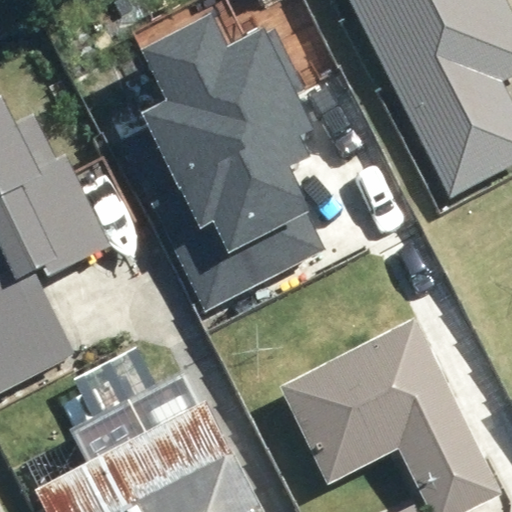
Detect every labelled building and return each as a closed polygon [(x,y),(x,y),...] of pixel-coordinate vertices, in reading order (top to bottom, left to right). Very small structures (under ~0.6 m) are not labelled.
[(328,0),(433,211),(511,161),(511,129),(492,89),(511,78),(511,43),(490,0),(328,0)] [(0,304),(32,290),(93,264),(53,173),(42,177),(23,134),(0,143),(0,304)] [(0,401),(66,366),(37,312),(8,327),(0,314),(0,401)] [(274,396),(315,480),(394,441),(429,511),(487,511),(511,500),(511,486),(430,320),(274,396)] [(49,495),(58,511),(271,511),(211,404),(49,495)]
